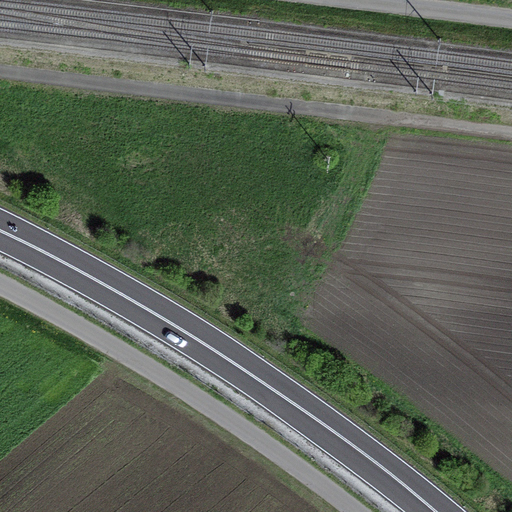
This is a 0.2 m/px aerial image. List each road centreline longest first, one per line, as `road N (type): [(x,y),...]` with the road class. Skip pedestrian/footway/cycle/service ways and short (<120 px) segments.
road 1 (trunk): [(435,511),(228,359),(0,230)]
road 2 (track): [(0,75),(511,135)]
road 3 (track): [(0,285),(149,368),(357,511)]
road 4 (unclassified): [(360,0),(511,18)]
